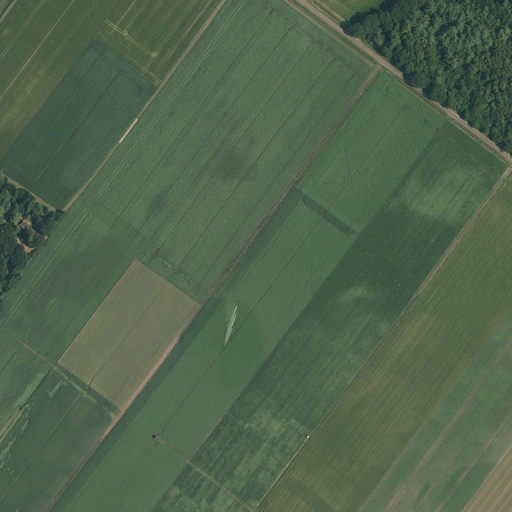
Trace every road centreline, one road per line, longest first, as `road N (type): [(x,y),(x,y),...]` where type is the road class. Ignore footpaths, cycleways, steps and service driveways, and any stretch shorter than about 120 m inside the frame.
road 1 (track): [(227,0),(0,299)]
road 2 (unclassified): [(511,159),(300,0)]
